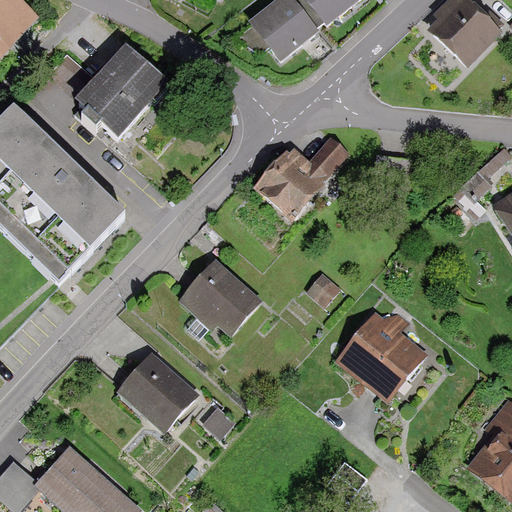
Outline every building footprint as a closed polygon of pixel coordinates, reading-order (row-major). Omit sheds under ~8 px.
[(0,0),(0,60),(40,17),(20,0),(0,0)] [(301,0),(320,22),(348,0),(301,0)] [(306,33),(282,2),(249,28),(272,59),(306,33)] [(454,2),(426,31),(462,66),(490,37),(454,2)] [(159,91),(120,57),(94,86),(64,59),(47,78),(116,140),(159,91)] [(116,220),(14,124),(0,139),(0,223),(60,280),(116,220)] [(286,155),(254,193),(288,221),(339,160),(324,148),(305,171),(286,155)] [(410,167),(375,163),(373,187),(407,191),(410,167)] [(511,194),(492,205),(511,241),(511,194)] [(213,260),(172,304),(225,354),(266,311),(213,260)] [(429,356),(371,307),(328,358),(385,407),(429,356)] [(153,354),(115,396),(173,447),(211,404),(153,354)] [(511,414),(464,467),(511,510),(511,414)] [(10,471),(0,482),(0,505),(7,511),(20,511),(35,496),(52,511),(131,511),(66,454),(33,491),(10,471)] [(332,490),(355,505),(371,481),(348,466),(332,490)]
